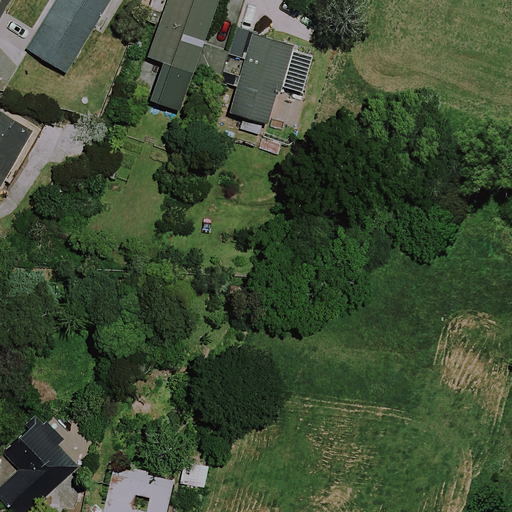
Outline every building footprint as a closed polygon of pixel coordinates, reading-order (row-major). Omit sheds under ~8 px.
[(65,72),(108,0),(59,0),(30,51),(65,72)] [(169,0),(150,58),(161,62),(148,99),(178,110),(216,0),(169,0)] [(228,112),(265,124),(276,89),(283,91),(297,50),(236,29),(227,55),(245,61),(228,112)] [(38,135),(0,112),(0,184),(25,143),(32,146),(38,135)] [(28,511),(77,465),(33,420),(0,451),(0,456),(15,472),(0,486),(0,505),(6,511),(28,511)] [(207,467),(182,461),(177,484),(202,489),(207,467)] [(166,511),(174,483),(116,469),(105,511),(166,511)]
